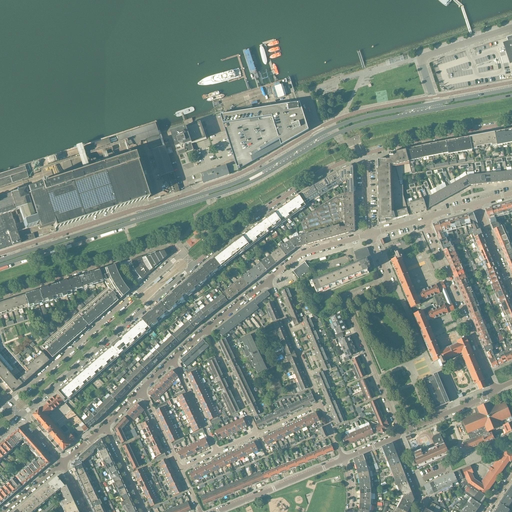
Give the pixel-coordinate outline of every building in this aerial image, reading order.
[(275,87),(273,87),(276,98),(288,95),(293,93),(292,88),(284,90),(282,82),(274,84),(275,87)] [(252,162),(304,133),(308,130),(300,103),(298,103),(298,101),(288,104),(253,110),(252,105),(220,115),(236,164),(238,170),(252,162)] [(146,140),(159,135),(156,123),(118,136),(121,148),(146,140)] [(200,124),(171,134),(179,155),(179,153),(185,151),(186,153),(193,150),(191,143),(205,138),(200,124)] [(508,144),(505,131),(494,133),(497,146),(508,144)] [(487,134),(482,135),(484,146),(491,145),(492,147),(497,146),(494,133),(489,134),(487,135),(487,134)] [(161,135),(159,135),(146,140),(149,151),(152,150),(165,146),(161,135)] [(477,136),(477,137),(474,136),(469,137),(472,150),(477,149),(477,148),(484,146),(482,135),(477,136)] [(469,137),(455,140),(458,154),(472,151),(472,150),(469,137)] [(112,151),(108,139),(80,148),(83,160),(112,151)] [(445,142),(447,154),(448,156),(458,154),(455,140),(445,142)] [(447,154),(445,142),(433,144),(436,156),(447,154)] [(436,156),(433,144),(431,144),(421,147),(424,159),(436,156)] [(165,146),(152,150),(160,176),(173,172),(165,146)] [(424,159),(421,147),(406,150),(409,162),(409,164),(424,160),(424,159)] [(403,196),(402,176),(402,174),(411,172),(409,164),(409,162),(406,150),(391,154),(389,154),(389,160),(377,160),(379,220),(392,220),(393,220),(409,216),(403,196)] [(140,177),(139,173),(133,155),(101,165),(115,209),(147,199),(140,177)] [(238,170),(236,164),(228,167),(230,173),(238,170)] [(23,165),(0,172),(0,185),(27,177),(23,165)] [(115,209),(101,165),(69,175),(83,220),(115,209)] [(200,174),(203,182),(204,183),(229,174),(226,165),(200,174)] [(354,192),(353,167),(351,166),(336,172),(342,182),(342,183),(347,181),(347,193),(354,192)] [(332,175),(337,185),(342,182),(336,172),(332,175)] [(44,184),(42,184),(41,185),(54,225),(55,229),(83,220),(69,175),(44,184)] [(338,186),(332,175),(327,178),(333,189),(334,190),(339,187),(338,186)] [(474,175),(467,176),(470,186),(475,185),(474,175)] [(467,176),(460,180),(465,188),(470,186),(467,176)] [(333,189),(327,178),(322,181),(329,192),(333,189)] [(179,190),(176,180),(168,183),(171,193),(174,192),(174,193),(180,191),(179,190)] [(460,180),(455,182),(460,191),(465,188),(460,180)] [(329,192),(322,181),(318,184),(324,194),(329,192)] [(455,182),(451,185),(456,194),(460,191),(455,182)] [(324,194),(318,184),(313,186),(319,197),(324,194)] [(0,250),(20,243),(10,213),(19,210),(21,215),(18,216),(20,223),(23,222),(25,228),(41,223),(42,228),(54,225),(41,185),(0,198),(0,250)] [(451,185),(446,187),(451,196),(456,194),(451,185)] [(319,197),(313,186),(308,189),(314,199),(315,201),(320,198),(319,197)] [(446,187),(441,190),(446,199),(451,196),(446,187)] [(314,199),(308,189),(304,192),(310,202),(314,199)] [(441,190),(436,193),(441,202),(446,199),(441,190)] [(310,202),(304,192),(299,195),(305,204),(310,202)] [(436,193),(432,195),(436,205),(441,202),(436,193)] [(344,195),(338,197),(338,207),(354,206),(354,194),(344,195)] [(432,195),(427,198),(431,207),(436,205),(432,195)] [(246,250),(273,229),(274,229),(290,218),(289,217),(305,206),(305,205),(298,196),(274,212),(266,218),(254,227),(234,242),(218,255),(215,257),(222,267),(241,252),(242,253),(246,250)] [(343,228),(341,220),(339,211),(338,207),(338,197),(337,197),(328,202),(336,227),(339,226),(340,228),(343,228)] [(423,198),(417,200),(421,212),(425,211),(426,211),(426,210),(424,200),(423,198)] [(417,200),(412,201),(416,213),(420,212),(420,213),(421,212),(417,200)] [(412,201),(407,203),(410,215),(414,214),(415,214),(416,214),(416,213),(412,201)] [(336,227),(328,202),(317,208),(323,230),(329,228),(336,227)] [(354,206),(338,207),(339,211),(341,220),(355,219),(354,206)] [(323,230),(317,208),(312,211),(306,217),(311,234),(317,232),(323,230)] [(486,209),(485,211),(491,225),(497,222),(496,218),(494,219),(491,208),(486,209)] [(467,214),(468,215),(471,225),(477,223),(473,214),(472,213),(467,214)] [(311,234),(306,217),(300,222),(304,236),(311,234)] [(355,219),(341,220),(343,228),(345,234),(355,231),(355,219)] [(442,233),(439,223),(434,224),(433,226),(437,235),(442,233)] [(480,229),(477,223),(471,225),(473,229),(474,231),(480,229)] [(505,230),(503,225),(502,226),(493,230),(495,234),(505,230)] [(345,234),(343,228),(340,228),(339,226),(336,227),(329,228),(332,238),(345,234)] [(329,228),(323,230),(317,232),(320,241),(332,238),(329,228)] [(480,229),(474,231),(472,232),(471,233),(471,234),(470,235),(472,238),(482,234),(480,229)] [(505,230),(495,234),(497,239),(507,235),(505,230)] [(317,232),(311,234),(304,236),(307,245),(320,241),(317,232)] [(447,232),(442,233),(437,235),(439,241),(444,238),(446,238),(448,237),(447,232)] [(22,237),(23,242),(35,239),(33,234),(22,237)] [(482,234),(472,238),(471,238),(473,243),(484,239),(482,234)] [(507,235),(497,239),(499,243),(509,239),(507,235)] [(291,239),(289,241),(295,248),(307,245),(304,236),(291,239)] [(484,239),(473,243),(475,248),(486,244),(484,239)] [(509,239),(499,243),(501,248),(511,244),(509,239)] [(289,241),(280,248),(286,256),(296,249),(295,248),(289,241)] [(450,242),(441,246),(443,250),(453,246),(451,242),(450,242)] [(486,244),(475,248),(477,253),(487,248),(486,244)] [(511,246),(511,244),(501,248),(503,253),(511,248),(511,246)] [(453,246),(443,250),(445,255),(455,251),(453,246)] [(280,248),(275,252),(270,255),(277,264),(286,256),(280,248)] [(487,248),(477,253),(479,257),(489,253),(487,248)] [(511,248),(503,253),(505,257),(511,254),(511,248)] [(354,252),(355,257),(366,252),(365,249),(354,252)] [(444,360),(459,354),(461,353),(474,384),(476,383),(479,390),(486,387),(483,380),(484,380),(466,337),(465,336),(462,337),(462,339),(456,341),(457,343),(440,350),(427,321),(431,319),(431,320),(448,313),(448,312),(451,311),(454,310),(451,303),(447,293),(445,289),(446,289),(443,283),(437,285),(436,284),(419,292),(416,294),(402,260),(403,260),(402,256),(401,257),(399,252),(398,252),(397,250),(392,253),(394,259),(391,260),(411,308),(421,304),(419,300),(422,299),(423,301),(434,296),(438,307),(427,311),(428,313),(425,314),(423,310),(413,314),(433,362),(437,361),(440,367),(445,365),(444,363),(445,362),(444,360)] [(141,280),(161,263),(160,262),(166,257),(163,251),(155,254),(155,252),(130,260),(132,266),(132,267),(133,269),(134,271),(136,273),(137,275),(139,277),(141,280)] [(455,251),(445,255),(447,260),(457,256),(455,251)] [(366,252),(355,257),(356,261),(363,259),(363,260),(369,258),(366,252)] [(489,253),(479,257),(481,262),(491,258),(489,253)] [(270,255),(266,259),(261,263),(267,271),(277,264),(270,255)] [(457,256),(447,260),(449,264),(459,260),(457,256)] [(211,276),(222,267),(215,257),(203,267),(211,276)] [(371,257),(369,258),(363,260),(364,262),(313,284),(317,294),(369,273),(367,269),(370,268),(370,269),(375,268),(372,263),(373,263),(371,257)] [(491,258),(481,262),(483,266),(493,262),(491,258)] [(130,260),(120,264),(122,269),(132,266),(130,260)] [(459,260),(449,264),(451,269),(461,265),(459,260)] [(293,271),(299,280),(300,280),(311,271),(305,262),(293,271)] [(493,262),(483,266),(485,271),(495,267),(493,262)] [(267,271),(261,263),(251,270),(258,278),(267,271)] [(461,265),(451,269),(453,274),(463,270),(461,265)] [(114,266),(100,270),(102,276),(104,281),(107,287),(108,289),(114,284),(120,280),(120,279),(118,275),(116,271),(114,266)] [(211,276),(203,267),(191,277),(199,286),(211,276)] [(495,267),(485,271),(487,275),(497,271),(495,267)] [(102,282),(99,271),(99,270),(86,275),(90,286),(102,282)] [(251,270),(247,274),(242,277),(248,286),(258,278),(251,270)] [(463,270),(453,274),(455,278),(465,274),(463,270)] [(497,271),(487,275),(487,276),(489,280),(499,276),(497,271)] [(465,274),(455,278),(457,283),(466,279),(467,279),(465,274)] [(90,286),(86,275),(67,281),(70,292),(71,292),(81,288),(81,289),(90,286)] [(499,276),(489,280),(491,285),(501,281),(499,276)] [(199,286),(191,277),(188,280),(180,286),(189,296),(199,286)] [(242,277),(237,281),(233,285),(239,293),(248,286),(242,277)] [(466,279),(457,283),(458,288),(459,287),(468,283),(466,279)] [(108,289),(88,306),(42,347),(45,350),(52,358),(81,333),(80,331),(87,325),(88,327),(128,291),(125,287),(122,283),(120,280),(114,284),(108,289)] [(67,281),(62,282),(53,286),(57,299),(72,294),(71,292),(70,292),(67,281)] [(501,281),(491,285),(493,290),(503,285),(501,281)] [(468,283),(459,287),(461,292),(471,288),(469,283),(468,283)] [(233,285),(228,288),(223,292),(230,300),(239,293),(233,285)] [(503,285),(493,290),(495,294),(505,290),(503,285)] [(53,286),(48,287),(38,290),(43,303),(43,304),(57,299),(53,286)] [(189,296),(180,286),(173,293),(181,302),(189,296)] [(471,288),(461,292),(462,296),(473,292),(471,288)] [(43,303),(38,290),(24,295),(28,308),(43,303)] [(505,290),(495,294),(496,298),(497,298),(507,294),(505,290)] [(265,292),(260,296),(264,301),(265,301),(264,299),(270,295),(267,291),(266,291),(265,291),(265,292)] [(473,292),(462,296),(464,301),(475,297),(473,292)] [(181,302),(173,293),(165,299),(174,309),(181,303),(181,302)] [(228,302),(222,294),(218,298),(223,305),(228,302)] [(507,294),(497,298),(499,303),(509,299),(507,294)] [(24,295),(18,297),(22,309),(28,307),(24,295)] [(93,295),(84,303),(86,305),(95,297),(93,295)] [(254,301),(253,301),(256,306),(262,301),(263,302),(264,301),(260,296),(255,300),(254,300),(254,301)] [(22,309),(18,297),(13,299),(17,311),(22,309)] [(476,301),(476,299),(475,297),(464,301),(466,305),(476,301)] [(223,305),(218,298),(214,301),(219,308),(223,305)] [(17,311),(13,299),(8,300),(12,312),(17,311)] [(174,309),(165,299),(161,303),(169,313),(174,309)] [(509,299),(499,303),(498,303),(500,308),(511,304),(509,299)] [(12,312),(8,300),(2,302),(7,314),(12,312)] [(219,308),(214,301),(209,304),(215,311),(219,308)] [(251,303),(249,304),(256,314),(257,313),(256,311),(259,308),(256,306),(253,301),(252,302),(251,302),(251,303)] [(478,306),(476,301),(466,305),(468,310),(478,306)] [(84,306),(80,302),(76,306),(80,310),(84,306)] [(169,313),(161,303),(153,310),(162,319),(169,313)] [(215,311),(209,304),(205,307),(211,315),(215,311)] [(246,307),(245,308),(250,315),(253,313),(255,315),(256,314),(249,304),(246,306),(245,307),(246,307)] [(511,307),(511,304),(500,308),(502,313),(511,308),(511,307)] [(275,306),(267,309),(265,310),(267,314),(277,310),(275,306)] [(478,306),(468,310),(470,315),(480,311),(478,306)] [(211,315),(205,307),(201,311),(206,318),(211,315)] [(73,308),(68,312),(72,317),(77,313),(73,308)] [(243,309),(241,311),(248,320),(249,319),(248,317),(250,315),(245,308),(244,308),(243,309)] [(511,308),(502,313),(504,317),(511,313),(511,308)] [(151,329),(162,319),(153,310),(142,319),(151,329)] [(277,310),(267,314),(269,318),(271,318),(278,315),(277,310)] [(206,318),(201,311),(196,314),(202,321),(206,318)] [(238,313),(237,314),(242,321),(245,319),(247,321),(248,320),(241,311),(238,313),(238,312),(237,313),(238,313)] [(480,311),(470,315),(472,320),(482,316),(480,311)] [(66,314),(61,318),(65,323),(70,319),(66,314)] [(202,321),(196,314),(192,318),(198,325),(202,321)] [(235,315),(233,317),(240,326),(241,325),(240,323),(242,321),(237,314),(236,315),(236,314),(235,315)] [(342,319),(341,317),(340,314),(334,316),(333,314),(326,317),(327,319),(330,318),(332,324),(342,320),(342,319)] [(482,316),(472,320),(474,324),(484,320),(482,316)] [(230,320),(229,320),(234,327),(237,325),(239,327),(240,326),(233,317),(230,319),(229,319),(230,320)] [(198,325),(192,318),(188,321),(194,328),(198,325)] [(125,352),(151,329),(142,319),(57,393),(57,394),(64,401),(65,403),(101,372),(117,357),(118,358),(120,357),(119,356),(125,352)] [(227,321),(225,323),(232,333),(233,332),(232,329),(234,327),(229,320),(228,321),(227,321)] [(342,320),(332,324),(335,329),(344,325),(343,323),(344,322),(343,320),(342,320)] [(484,320),(474,324),(476,329),(486,325),(484,320)] [(58,321),(54,325),(58,329),(62,325),(58,321)] [(194,328),(188,321),(184,325),(190,332),(194,328)] [(222,326),(221,326),(226,334),(229,331),(231,334),(232,333),(225,323),(222,325),(221,326),(222,326)] [(190,332),(184,325),(180,329),(186,336),(190,332)] [(344,325),(335,329),(337,335),(335,335),(337,339),(343,336),(342,333),(347,331),(345,328),(346,328),(345,325),(344,326),(344,325)] [(486,325),(476,329),(478,334),(488,329),(486,325)] [(219,328),(217,330),(222,337),(225,335),(226,336),(227,335),(226,334),(221,326),(220,327),(219,327),(219,328)] [(51,327),(47,331),(51,336),(55,332),(51,327)] [(186,336),(180,329),(176,332),(182,339),(186,336)] [(488,329),(478,334),(480,338),(490,334),(488,329)] [(317,330),(315,331),(308,334),(310,338),(319,335),(317,330)] [(182,339),(176,332),(172,336),(178,343),(182,339)] [(490,334),(480,338),(481,342),(491,338),(490,334)] [(265,365),(250,335),(238,340),(240,344),(243,343),(245,347),(244,347),(246,350),(244,351),(247,358),(249,357),(250,361),(251,362),(252,361),(254,365),(253,365),(253,366),(254,369),(255,368),(258,374),(267,369),(265,365)] [(319,335),(310,338),(311,343),(319,340),(321,339),(319,335)] [(178,343),(172,336),(168,340),(174,346),(178,343)] [(339,341),(341,346),(351,342),(352,341),(351,339),(350,339),(349,337),(339,341)] [(227,338),(218,342),(219,343),(218,343),(219,344),(220,346),(229,342),(227,338)] [(491,338),(481,342),(483,347),(492,343),(493,343),(491,338)] [(174,346),(168,340),(164,343),(170,350),(174,346)] [(201,341),(199,343),(206,351),(207,350),(206,349),(209,346),(203,340),(202,341),(202,340),(201,341)] [(229,342),(220,346),(221,349),(222,350),(231,345),(229,342)] [(351,342),(341,346),(344,352),(354,348),(353,346),(353,345),(352,343),(351,342)] [(170,350),(164,343),(160,347),(166,354),(170,350)] [(197,345),(196,346),(196,347),(201,353),(204,351),(205,352),(206,351),(199,343),(197,345)] [(492,343),(483,347),(486,353),(491,350),(492,350),(492,349),(492,348),(493,348),(494,346),(492,343)] [(231,345),(222,350),(222,351),(222,352),(223,352),(224,354),(233,349),(231,345)] [(166,354),(160,347),(156,350),(163,357),(166,354)] [(194,348),(192,350),(199,358),(200,357),(199,356),(201,353),(196,347),(195,347),(194,347),(194,348)] [(354,348),(344,352),(346,358),(356,354),(355,351),(355,350),(355,349),(354,348)] [(233,349),(224,354),(225,356),(224,357),(225,357),(226,358),(235,353),(233,349)] [(163,357),(156,350),(152,354),(159,361),(163,357)] [(189,352),(189,353),(188,354),(194,360),(196,358),(197,359),(199,358),(192,350),(190,352),(189,352)] [(293,350),(286,353),(284,354),(285,356),(283,357),(284,359),(296,354),(295,354),(294,351),(293,350)] [(511,361),(507,350),(503,352),(507,362),(511,361)] [(40,351),(36,355),(44,365),(49,361),(40,351)] [(507,362),(503,352),(498,354),(502,364),(507,362)] [(235,353),(226,358),(226,359),(226,360),(227,362),(235,359),(237,358),(235,353)] [(159,361),(152,354),(148,358),(155,365),(159,361)] [(186,355),(184,357),(191,365),(192,363),(191,362),(194,360),(188,354),(187,354),(186,355)] [(296,354),(284,359),(285,361),(287,360),(288,363),(289,362),(297,359),(297,358),(296,355),(296,354)] [(502,364),(498,354),(494,356),(498,366),(502,364)] [(44,365),(36,355),(32,359),(40,368),(44,365)] [(494,356),(493,356),(488,358),(492,367),(494,368),(498,366),(494,356)] [(182,359),(181,360),(180,361),(186,367),(189,365),(190,366),(191,365),(184,357),(182,359)] [(155,365),(148,358),(145,362),(151,368),(155,365)] [(40,368),(32,359),(28,362),(36,372),(40,368)] [(274,361),(265,365),(267,369),(275,365),(274,361)] [(36,372),(28,362),(23,366),(28,371),(32,376),(36,372)] [(151,368),(145,362),(141,365),(147,372),(151,368)] [(360,362),(353,365),(351,366),(353,371),(362,367),(360,362)] [(217,363),(210,367),(208,368),(210,371),(219,367),(219,366),(219,365),(218,365),(217,363)] [(147,372),(141,365),(137,369),(143,376),(147,372)] [(238,366),(231,370),(232,372),(232,373),(233,373),(242,369),(241,365),(238,366)] [(219,367),(210,371),(211,376),(221,371),(220,369),(220,368),(219,367)] [(362,367),(353,371),(355,375),(364,371),(362,367)] [(0,378),(1,380),(11,372),(7,368),(0,373),(0,378)] [(143,376),(137,369),(133,373),(139,380),(143,376)] [(242,369),(233,373),(234,375),(233,375),(234,376),(234,375),(235,377),(244,373),(242,369)] [(172,370),(169,374),(176,381),(178,378),(177,376),(172,370)] [(196,370),(187,374),(190,379),(199,375),(196,370)] [(22,384),(27,379),(32,376),(28,371),(23,375),(18,380),(22,384)] [(221,371),(211,376),(213,380),(216,378),(223,375),(222,374),(223,374),(222,373),(221,371)] [(315,375),(317,379),(326,375),(325,371),(323,372),(323,371),(315,375)] [(364,371),(355,375),(357,380),(366,376),(364,371)] [(5,384),(14,376),(11,372),(1,380),(5,384)] [(139,380),(133,373),(129,377),(136,383),(139,380)] [(244,373),(235,377),(236,380),(236,381),(237,381),(246,377),(244,373)] [(260,381),(269,377),(267,373),(258,376),(260,381)] [(452,401),(443,376),(439,378),(437,373),(433,375),(434,376),(424,381),(435,408),(452,401)] [(169,374),(165,377),(172,384),(176,381),(169,374)] [(199,375),(190,379),(192,384),(201,379),(199,375)] [(326,375),(317,379),(319,384),(328,380),(326,375)] [(14,383),(18,380),(14,376),(5,384),(8,388),(14,383)] [(283,392),(277,376),(271,379),(278,394),(283,392)] [(136,383),(129,377),(125,381),(132,387),(136,383)] [(165,377),(162,381),(169,388),(172,384),(165,377)] [(246,377),(237,381),(237,383),(238,383),(239,385),(248,381),(246,377)] [(201,379),(192,384),(194,388),(203,384),(201,379)] [(305,379),(298,382),(296,383),(298,387),(307,384),(305,379)] [(367,379),(358,382),(360,387),(369,384),(367,379)] [(22,384),(18,380),(14,383),(8,388),(12,393),(22,384)] [(132,387),(125,381),(121,384),(128,391),(132,387)] [(162,381),(158,384),(165,391),(169,388),(162,381)] [(248,381),(239,385),(240,388),(239,388),(240,389),(250,385),(248,381)] [(128,391),(121,384),(118,388),(124,395),(128,391)] [(158,384),(155,387),(162,395),(165,391),(158,384)] [(203,384),(194,388),(196,393),(205,389),(203,384)] [(307,384),(298,387),(299,392),(309,388),(307,384)] [(330,384),(320,388),(322,392),(330,389),(332,388),(330,384)] [(369,384),(360,387),(362,392),(371,388),(369,384)] [(250,385),(240,389),(241,391),(242,393),(252,389),(250,385)] [(155,387),(152,391),(159,398),(162,395),(155,387)] [(124,395),(118,388),(114,392),(121,399),(124,395)] [(371,388),(362,392),(364,396),(372,393),(371,388)] [(205,389),(196,393),(198,398),(207,393),(205,389)] [(252,389),(242,393),(244,396),(243,396),(244,397),(244,396),(244,398),(254,393),(252,389)] [(172,396),(173,398),(185,392),(184,390),(172,396)] [(152,391),(148,394),(155,401),(159,398),(152,391)] [(230,391),(223,394),(221,395),(223,399),(232,395),(231,392),(230,391)] [(121,399),(114,392),(110,396),(117,402),(121,399)] [(186,393),(177,398),(179,402),(188,398),(186,393)] [(207,393),(198,398),(201,402),(210,398),(207,393)] [(254,393),(244,398),(245,398),(244,399),(245,399),(246,401),(253,398),(256,397),(254,393)] [(307,394),(308,397),(311,404),(312,404),(313,404),(313,403),(315,402),(311,393),(307,394)] [(372,393),(364,396),(366,401),(375,398),(372,393)] [(64,436),(56,427),(47,416),(64,401),(57,394),(42,407),(42,406),(32,415),(64,451),(74,442),(74,441),(76,440),(69,432),(64,436)] [(232,395),(223,399),(224,403),(234,399),(234,398),(234,397),(233,397),(232,395)] [(117,402),(110,396),(107,399),(113,406),(117,402)] [(188,398),(179,402),(181,406),(190,402),(188,398)] [(210,398),(201,402),(203,407),(212,403),(210,398)] [(113,406),(107,399),(103,403),(109,410),(113,406)] [(234,399),(224,403),(226,407),(236,403),(235,400),(235,399),(235,400),(234,399)] [(166,401),(154,407),(155,409),(167,404),(166,401)] [(507,407),(505,401),(492,407),(490,402),(476,408),(477,408),(474,409),(476,413),(461,419),(464,425),(463,425),(465,430),(468,435),(470,440),(463,443),(466,451),(484,443),(494,439),(492,433),(489,434),(488,432),(500,427),(499,422),(511,417),(509,412),(510,411),(508,406),(507,407)] [(190,402),(181,406),(183,411),(192,406),(190,402)] [(286,404),(287,406),(291,414),(293,413),(294,413),(294,412),(295,412),(291,405),(290,402),(286,404)] [(109,410),(103,403),(99,407),(105,414),(109,410)] [(137,403),(133,407),(141,414),(144,410),(137,403)] [(212,403),(203,407),(205,411),(214,407),(212,403)] [(236,403),(226,407),(228,411),(238,406),(237,405),(238,405),(237,405),(236,403)] [(165,406),(156,410),(158,415),(167,411),(165,406)] [(192,406),(183,411),(185,415),(194,411),(192,406)] [(238,406),(228,411),(230,415),(240,411),(239,408),(239,407),(238,408),(238,406)] [(287,415),(284,408),(283,406),(279,408),(283,417),(285,416),(285,417),(286,416),(287,415)] [(105,414),(99,407),(95,411),(102,417),(105,414)] [(133,407),(130,411),(138,417),(141,414),(133,407)] [(214,407),(205,411),(207,416),(216,412),(214,407)] [(283,417),(279,408),(275,410),(276,412),(279,419),(280,419),(281,419),(281,418),(283,417)] [(340,408),(331,412),(332,417),(342,413),(340,408)] [(102,417),(95,411),(91,414),(98,421),(102,417)] [(130,411),(127,414),(134,421),(138,417),(130,411)] [(167,411),(158,415),(160,420),(169,416),(167,411)] [(194,411),(185,415),(187,419),(196,415),(194,411)] [(216,412),(207,416),(209,421),(218,416),(216,412)] [(315,412),(311,414),(315,423),(319,421),(315,412)] [(342,413),(332,417),(334,421),(344,417),(342,413)] [(98,421),(91,414),(88,417),(94,424),(98,421)] [(311,414),(306,416),(311,425),(315,423),(311,414)] [(196,415),(187,419),(189,424),(198,419),(196,415)] [(169,416),(160,420),(162,424),(171,420),(169,416)] [(306,416),(302,419),(306,427),(311,425),(306,416)] [(94,424),(88,417),(83,421),(89,428),(94,424)] [(124,417),(121,420),(126,425),(129,421),(124,417)] [(344,417),(334,421),(336,425),(346,421),(344,417)] [(243,418),(238,421),(242,430),(247,427),(243,418)] [(198,419),(189,424),(191,428),(200,424),(198,419)] [(302,419),(298,421),(302,429),(306,427),(302,419)] [(503,430),(504,434),(506,433),(506,434),(511,431),(511,420),(511,419),(505,422),(506,424),(503,426),(505,429),(503,430)] [(121,420),(118,424),(122,429),(126,425),(121,420)] [(171,420),(162,424),(164,429),(174,425),(171,420)] [(149,421),(143,423),(140,425),(142,430),(151,425),(149,421)] [(242,430),(238,421),(233,423),(238,432),(242,430)] [(298,421),(293,423),(297,431),(302,429),(298,421)] [(238,432),(233,423),(229,425),(233,434),(238,432)] [(293,423),(289,425),(293,433),(297,431),(293,423)] [(118,424),(114,428),(117,434),(123,431),(122,429),(118,424)] [(200,424),(191,428),(193,433),(202,428),(200,424)] [(387,429),(386,426),(378,424),(377,426),(375,427),(376,431),(377,433),(380,432),(381,434),(385,432),(384,430),(387,429)] [(151,425),(142,430),(144,434),(153,430),(151,425)] [(174,425),(164,429),(167,434),(176,429),(174,425)] [(233,434),(229,425),(224,427),(228,436),(233,434)] [(289,425),(285,427),(289,435),(293,433),(289,425)] [(370,425),(365,427),(369,436),(374,434),(373,432),(370,425)] [(228,436),(224,427),(219,429),(224,438),(228,436)] [(285,427),(280,429),(284,437),(289,435),(285,427)] [(365,427),(360,429),(364,438),(369,436),(365,427)] [(17,428),(15,430),(22,439),(23,440),(27,437),(19,428),(17,428)] [(176,429),(167,434),(169,438),(178,434),(176,429)] [(219,429),(215,432),(219,441),(224,438),(219,429)] [(280,429),(276,431),(280,439),(284,437),(280,429)] [(360,429),(355,431),(359,440),(364,438),(360,429)] [(15,430),(11,434),(19,442),(22,439),(15,430)] [(153,430),(144,434),(147,439),(156,434),(153,430)] [(276,431),(272,433),(276,442),(280,439),(276,431)] [(355,431),(351,433),(355,442),(359,440),(355,431)] [(272,433),(267,435),(271,444),(276,442),(272,433)] [(351,433),(346,435),(350,444),(355,442),(351,433)] [(11,434),(7,437),(15,446),(19,442),(11,434)] [(156,434),(147,439),(149,443),(158,439),(156,434)] [(178,434),(169,438),(171,443),(180,439),(178,434)] [(447,450),(445,445),(439,434),(433,437),(432,440),(435,448),(421,454),(420,451),(412,455),(418,467),(449,454),(447,450)] [(267,435),(263,437),(267,446),(271,444),(267,435)] [(345,446),(350,444),(346,435),(341,437),(345,446)] [(7,437),(3,440),(11,449),(15,446),(7,437)] [(32,443),(27,437),(23,440),(23,441),(25,443),(28,447),(32,443)] [(101,438),(95,444),(98,447),(96,449),(97,450),(98,452),(107,448),(103,439),(101,438)] [(184,438),(172,444),(173,446),(185,440),(184,438)] [(205,438),(200,440),(204,449),(209,447),(205,438)] [(158,439),(149,443),(151,448),(160,444),(158,439)] [(3,440),(0,443),(0,444),(8,453),(11,450),(11,449),(3,440)] [(204,449),(200,440),(195,442),(200,451),(204,449)] [(254,441),(249,444),(253,453),(258,450),(254,441)] [(200,451),(195,442),(191,444),(195,453),(200,451)] [(37,448),(32,443),(28,447),(27,448),(31,453),(37,448)] [(131,443),(122,447),(125,451),(133,447),(131,443)] [(392,443),(381,448),(383,454),(394,449),(392,443)] [(94,450),(95,450),(96,449),(98,447),(95,444),(87,450),(91,455),(94,453),(94,450)] [(160,444),(151,448),(153,453),(162,448),(160,444)] [(195,453),(191,444),(186,447),(190,456),(195,453)] [(249,444),(244,446),(249,455),(253,453),(249,444)] [(244,446),(240,448),(244,457),(249,455),(244,446)] [(133,447),(125,451),(127,456),(135,452),(133,447)] [(190,456),(186,447),(182,449),(186,458),(190,456)] [(42,453),(37,448),(31,453),(35,457),(37,457),(42,453)] [(107,448),(98,452),(100,457),(109,452),(107,448)] [(162,448),(153,453),(155,457),(164,453),(162,448)] [(240,448),(235,450),(239,459),(244,457),(240,448)] [(186,458),(182,449),(177,451),(181,460),(186,458)] [(396,454),(394,449),(383,454),(385,458),(396,454)] [(83,461),(91,455),(87,450),(80,457),(83,461)] [(235,450),(230,453),(235,462),(239,459),(235,450)] [(473,473),(473,472),(470,466),(462,470),(467,481),(468,484),(485,496),(509,461),(510,462),(511,459),(511,454),(506,450),(505,452),(503,451),(498,454),(500,455),(493,465),(492,465),(486,472),(487,473),(480,483),(474,479),(472,473),(473,473)] [(109,452),(100,457),(102,461),(112,457),(109,452)] [(135,452),(127,456),(129,460),(138,456),(135,452)] [(49,462),(42,453),(37,457),(38,458),(39,458),(46,466),(49,464),(49,462)] [(230,453),(226,455),(230,464),(235,462),(230,453)] [(165,454),(153,460),(154,462),(166,456),(165,454)] [(398,459),(396,454),(385,458),(382,459),(384,464),(385,464),(387,463),(398,459)] [(226,455),(221,457),(226,466),(230,464),(226,455)] [(364,455),(353,460),(355,465),(366,461),(364,455)] [(138,456),(129,460),(131,465),(140,461),(138,456)] [(80,457),(76,461),(71,464),(73,467),(83,463),(83,461),(80,457)] [(102,461),(100,457),(98,457),(101,462),(102,461),(104,466),(114,461),(112,457),(102,461)] [(221,457),(217,459),(221,468),(226,466),(221,457)] [(46,466),(39,458),(38,458),(34,462),(35,463),(41,470),(46,466)] [(158,463),(161,468),(170,464),(167,459),(158,463)] [(217,459),(212,461),(216,470),(221,468),(217,459)] [(400,463),(398,459),(387,463),(387,465),(388,468),(400,463)] [(35,463),(34,462),(33,461),(29,464),(37,473),(41,470),(35,463)] [(114,461),(104,466),(106,470),(116,466),(114,461)] [(140,461),(131,465),(133,470),(142,466),(140,461)] [(212,461),(207,463),(212,472),(216,470),(212,461)] [(368,466),(366,461),(355,465),(357,469),(368,466)] [(83,463),(73,467),(75,472),(85,468),(83,463)] [(207,463),(203,466),(207,475),(212,472),(207,463)] [(400,463),(388,468),(390,472),(401,468),(400,463)] [(37,473),(29,464),(26,467),(26,468),(34,476),(37,473)] [(170,464),(161,468),(163,473),(172,469),(170,464)] [(108,475),(118,470),(116,466),(106,470),(108,475)] [(203,466),(198,468),(202,477),(207,475),(203,466)] [(369,466),(368,466),(357,469),(358,474),(369,471),(371,471),(369,466)] [(34,476),(26,468),(26,467),(22,470),(30,480),(34,476)] [(85,468),(75,472),(77,476),(87,472),(85,468)] [(143,468),(134,472),(136,476),(145,472),(143,468)] [(198,468),(194,470),(198,479),(202,477),(198,468)] [(401,468),(390,472),(392,477),(403,473),(401,468)] [(172,469),(163,473),(165,477),(174,473),(172,469)] [(30,480),(22,470),(14,477),(22,486),(30,480)] [(120,475),(118,470),(108,475),(110,480),(120,475)] [(193,481),(198,479),(194,470),(189,472),(193,481)] [(261,471),(256,473),(260,482),(264,480),(262,474),(261,471)] [(459,471),(454,473),(457,481),(463,478),(459,471)] [(87,472),(77,476),(79,481),(89,477),(87,472)] [(145,472),(136,476),(138,481),(147,477),(145,472)] [(174,473),(165,477),(167,482),(176,478),(174,473)] [(256,473),(252,475),(255,484),(260,482),(256,473)] [(403,473),(392,477),(394,482),(405,477),(403,473)] [(454,473),(448,476),(453,487),(454,486),(453,483),(457,482),(457,481),(454,473)] [(120,475),(110,480),(112,484),(122,479),(120,475)] [(252,475),(247,477),(250,486),(255,484),(252,475)] [(65,486),(62,481),(60,476),(58,476),(52,481),(59,490),(60,490),(63,487),(65,486)] [(448,476),(443,478),(448,489),(453,487),(448,476)] [(22,486),(14,477),(8,481),(16,491),(22,486)] [(89,477),(79,481),(81,486),(91,481),(89,477)] [(147,477),(138,481),(140,485),(149,481),(147,477)] [(247,477),(242,479),(246,488),(250,486),(247,477)] [(405,477),(394,482),(396,486),(407,482),(405,477)] [(176,478),(167,482),(169,487),(178,482),(176,478)] [(443,478),(439,480),(444,491),(448,489),(443,478)] [(122,479),(112,484),(115,489),(124,484),(122,479)] [(242,479),(238,481),(241,490),(246,488),(242,479)] [(439,480),(435,482),(439,493),(444,491),(439,480)] [(16,491),(8,481),(5,484),(13,494),(16,491)] [(59,490),(52,481),(48,484),(55,494),(59,490)] [(91,481),(81,486),(83,490),(93,486),(91,481)] [(149,481),(140,485),(143,489),(151,485),(149,481)] [(238,481),(233,483),(237,491),(241,490),(238,481)] [(468,484),(467,481),(460,484),(462,487),(460,488),(462,492),(470,498),(480,505),(486,497),(485,496),(468,484)] [(178,482),(169,487),(172,491),(181,487),(178,482)] [(407,482),(396,486),(398,491),(400,490),(409,487),(407,482)] [(435,482),(430,484),(435,495),(439,493),(435,482)] [(233,483),(228,485),(232,493),(237,491),(233,483)] [(13,494),(5,484),(1,487),(9,497),(13,494)] [(55,494),(48,484),(44,488),(51,497),(55,494)] [(124,484),(115,489),(117,493),(127,488),(124,484)] [(430,484),(425,486),(429,498),(435,495),(430,484)] [(151,485),(143,489),(145,494),(153,490),(151,485)] [(228,485),(224,487),(227,495),(232,493),(228,485)] [(70,497),(69,496),(65,486),(63,487),(60,490),(64,499),(70,497)] [(93,486),(83,490),(85,495),(95,490),(93,486)] [(9,497),(1,487),(0,488),(0,494),(5,500),(9,497)] [(181,487),(172,491),(174,496),(183,492),(181,487)] [(224,487),(219,489),(222,497),(227,495),(224,487)] [(409,487),(400,490),(401,492),(402,492),(404,496),(411,493),(409,487)] [(51,497),(44,488),(40,491),(47,500),(51,497)] [(127,488),(117,493),(119,498),(129,493),(127,488)] [(511,501),(511,489),(510,488),(500,504),(507,509),(511,501)] [(219,489),(214,490),(218,499),(222,497),(219,489)] [(95,490),(85,495),(88,499),(98,495),(95,490)] [(153,490),(145,494),(147,498),(155,494),(153,490)] [(214,490),(210,492),(213,501),(218,499),(214,490)] [(47,500),(40,491),(36,494),(43,503),(47,500)] [(210,492),(205,494),(209,503),(213,501),(210,492)] [(129,493),(119,498),(121,502),(131,498),(129,493)] [(411,493),(404,496),(402,499),(412,504),(414,500),(411,493)] [(43,503),(36,494),(32,497),(40,507),(43,503)] [(155,494),(147,498),(149,502),(157,498),(155,494)] [(204,505),(209,503),(205,494),(200,496),(204,505)] [(98,495),(88,499),(90,504),(100,499),(98,495)] [(40,507),(32,497),(28,500),(36,510),(40,507)] [(72,502),(70,497),(64,499),(65,500),(60,502),(60,503),(62,507),(72,502)] [(131,498),(121,502),(123,507),(133,502),(131,498)] [(157,498),(149,502),(151,507),(159,503),(157,498)] [(412,504),(402,499),(401,498),(399,503),(409,508),(412,504)] [(480,505),(470,498),(467,502),(477,509),(480,505)] [(100,499),(90,504),(92,508),(102,504),(100,499)] [(33,511),(36,510),(28,500),(24,504),(31,511),(33,511)] [(64,511),(74,507),(72,502),(62,507),(64,511)] [(133,502),(123,507),(125,511),(135,506),(133,502)] [(187,502),(183,504),(186,511),(187,511),(191,510),(187,502)] [(475,511),(477,509),(467,502),(465,506),(472,511),(475,511)] [(407,511),(409,508),(399,503),(396,507),(405,511),(407,511)]
